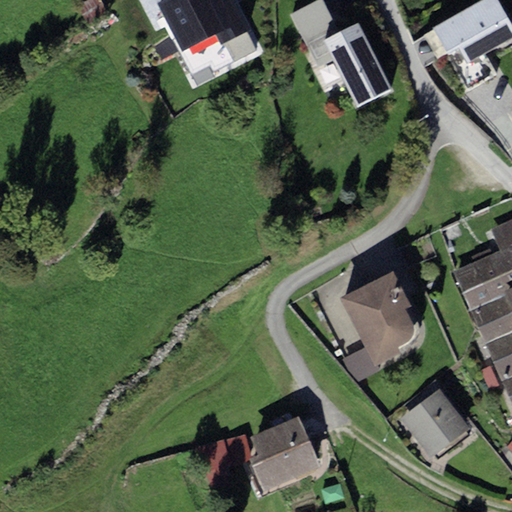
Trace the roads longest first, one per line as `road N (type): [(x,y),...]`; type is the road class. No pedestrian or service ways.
road 1 (residential): [(441,118),(410,202),(377,233),(293,280),(273,303),(282,345),(337,420)]
road 2 (track): [(101,511),(113,456),(164,404),(232,364),(274,318)]
road 3 (track): [(506,511),(427,484),(337,420)]
road 4 (residential): [(441,118),(385,0)]
